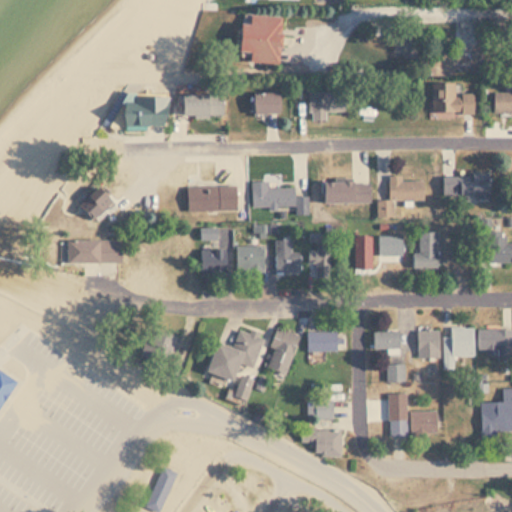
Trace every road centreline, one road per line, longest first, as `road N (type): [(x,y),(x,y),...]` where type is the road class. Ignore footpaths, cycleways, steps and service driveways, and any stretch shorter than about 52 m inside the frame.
road 1 (residential): [(511,297),(215,306),(84,286)]
road 2 (residential): [(511,143),(110,150)]
road 3 (residential): [(381,511),(367,496),(252,432),(197,411),(168,412),(151,423),(84,511)]
road 4 (residential): [(384,466),(361,437),(361,303)]
road 5 (residential): [(384,466),(511,467)]
